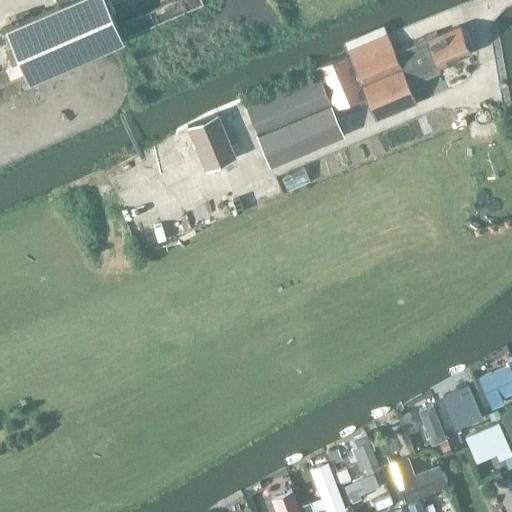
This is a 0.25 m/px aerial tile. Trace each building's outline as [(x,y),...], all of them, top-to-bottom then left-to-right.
[(130,37),(114,0),(69,0),(12,24),(35,78),(130,37)] [(414,43),(395,51),(409,85),(440,71),(438,66),(471,53),(460,26),(438,35),(436,32),(413,41),(414,43)] [(388,35),(346,54),(365,98),(367,97),(376,120),(416,103),(409,85),(395,51),(388,35)] [(244,108),(262,152),(266,151),(272,166),(353,131),(347,117),(369,109),(365,98),(346,54),(323,63),(328,74),(244,108)] [(188,126),(206,170),(236,157),(234,153),(231,144),(218,113),(188,126)] [(355,138),(337,140),(339,157),(357,154),(355,138)] [(307,156),(281,167),(288,182),(313,171),(307,156)] [(511,356),(482,366),(490,394),(511,387),(511,356)] [(450,389),(457,410),(473,405),(466,384),(450,389)] [(409,445),(390,453),(402,479),(420,471),(409,445)] [(349,471),(351,489),(364,488),(362,470),(349,471)] [(270,511),(307,511),(294,477),(270,487),(277,505),(269,508),(270,511)] [(428,506),(439,502),(434,486),(423,490),(428,506)]
